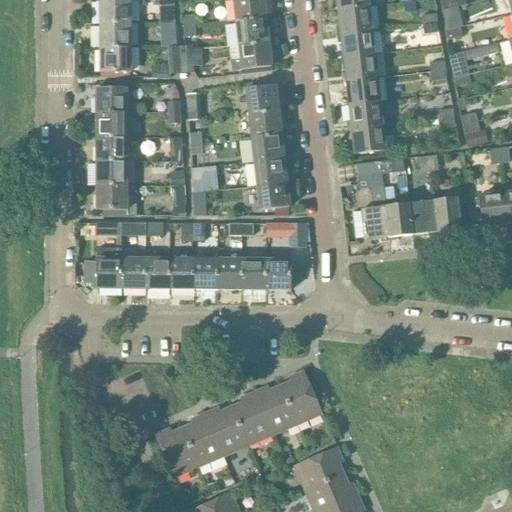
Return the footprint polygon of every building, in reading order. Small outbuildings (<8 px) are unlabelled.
[(231,0),(234,23),(266,19),(263,0),(231,0)] [(335,0),(337,12),(369,8),(368,0),(335,0)] [(440,0),(443,11),(457,8),(467,6),(465,0),(440,0)] [(131,1),(99,1),(99,25),(131,25),(131,1)] [(339,35),(372,32),(369,8),(337,12),(339,35)] [(436,15),(421,17),(422,26),(437,24),(436,15)] [(182,28),(195,27),(194,16),(181,17),(182,28)] [(239,47),(268,43),(266,19),(234,23),(237,47),(239,47)] [(437,24),(422,26),(423,35),(438,33),(437,24)] [(99,49),(131,49),(131,25),(99,25),(99,49)] [(195,27),(182,28),(182,39),(195,38),(195,27)] [(445,32),(447,41),(462,38),(459,28),(445,32)] [(342,59),(375,55),(372,32),(339,35),(342,59)] [(237,47),(228,48),(230,62),(231,73),(271,68),(268,43),(239,47),(237,47)] [(496,46),(464,54),(466,62),(498,54),(496,46)] [(193,47),(183,48),(180,48),(181,75),(202,74),(201,49),(194,50),(193,47)] [(180,48),(167,49),(169,76),(181,75),(180,48)] [(131,49),(99,49),(99,74),(131,74),(131,49)] [(449,57),(448,57),(452,71),(466,68),(462,54),(449,57)] [(345,83),(377,80),(375,55),(342,59),(345,83)] [(444,63),(429,64),(430,74),(445,72),(444,63)] [(151,67),(151,79),(168,80),(168,67),(151,67)] [(466,68),(452,71),(454,80),(469,77),(467,68),(466,68)] [(445,72),(430,74),(431,82),(446,81),(445,72)] [(469,77),(454,80),(456,89),(471,85),(469,77)] [(348,106),(380,103),(377,80),(345,83),(348,106)] [(247,115),(278,112),(276,87),(244,91),(247,115)] [(95,114),(127,114),(127,90),(95,90),(95,114)] [(186,96),(187,122),(201,122),(200,95),(186,96)] [(167,114),(180,114),(180,103),(167,104),(167,114)] [(350,131),(383,127),(380,103),(348,106),(350,131)] [(453,110),(437,111),(438,116),(438,121),(454,119),(453,110)] [(249,139),(281,135),(278,112),(247,115),(249,139)] [(127,114),(95,114),(95,139),(127,139),(127,114)] [(168,126),(181,125),(180,114),(167,114),(168,126)] [(462,126),(477,123),(475,114),(460,118),(462,126)] [(454,119),(438,121),(439,126),(439,130),(455,128),(454,119)] [(477,123),(462,126),(464,136),(474,133),(479,132),(477,123)] [(394,138),(384,139),(383,127),(350,131),(353,156),(395,151),(394,138)] [(474,133),(464,136),(467,149),(477,147),(474,133)] [(189,146),(202,145),(201,134),(188,135),(189,146)] [(252,163),(284,159),(281,135),(249,139),(252,163)] [(127,139),(95,139),(95,162),(127,162),(127,139)] [(202,145),(189,146),(190,157),(202,156),(202,145)] [(497,150),(499,165),(509,164),(507,149),(497,150)] [(489,151),(490,166),(499,165),(497,150),(489,151)] [(182,151),(171,152),(171,165),(183,164),(182,151)] [(427,158),(429,173),(438,172),(436,157),(427,158)] [(418,159),(420,174),(429,173),(427,158),(418,159)] [(255,188),(287,184),(284,159),(252,163),(255,188)] [(403,160),(379,163),(381,176),(382,176),(404,173),(403,160)] [(127,162),(95,162),(95,186),(127,186),(127,162)] [(379,163),(355,166),(356,167),(357,178),(358,191),(370,189),(382,188),(381,176),(379,163)] [(203,169),(190,170),(191,182),(204,181),(203,169)] [(171,186),(184,186),(184,172),(171,173),(171,186)] [(287,184),(255,188),(258,212),(289,208),(287,184)] [(127,186),(95,186),(95,212),(102,212),(127,212),(127,197),(136,197),(136,188),(127,188),(127,187),(127,186)] [(173,215),(186,215),(184,186),(172,187),(173,215)] [(372,209),(360,211),(364,242),(388,239),(384,208),(382,188),(370,189),(372,209)] [(205,193),(192,194),(193,205),(205,204),(205,193)] [(511,224),(511,193),(503,194),(507,225),(511,224)] [(507,225),(503,194),(478,197),(482,228),(507,225)] [(432,202),(435,234),(460,231),(457,200),(432,202)] [(435,234),(432,202),(408,205),(411,237),(435,234)] [(397,206),(384,208),(388,239),(411,237),(408,205),(407,205),(405,204),(398,204),(397,206)] [(103,224),(95,224),(95,238),(103,238),(103,224)] [(145,224),(134,224),(133,237),(145,237),(145,224)] [(146,224),(145,224),(145,237),(145,238),(162,238),(162,224),(146,224)] [(182,224),(181,244),(193,244),(193,225),(182,224)] [(290,224),(289,248),(305,248),(305,224),(290,224)] [(129,225),(121,225),(121,238),(129,238),(129,225)] [(193,225),(193,244),(205,244),(205,225),(193,225)] [(241,238),(241,225),(228,225),(228,237),(241,238)] [(241,225),(241,238),(253,238),(253,225),(241,225)] [(277,225),(265,225),(265,240),(277,240),(277,225)] [(96,260),(96,263),(96,283),(96,286),(96,291),(121,291),(121,259),(121,250),(96,250),(96,260)] [(145,291),(145,259),(121,259),(121,291),(145,291)] [(169,291),(169,259),(145,259),(145,291),(169,291)] [(192,291),(193,260),(169,259),(169,291),(192,291)] [(216,291),(217,260),(193,260),(192,291),(216,291)] [(241,291),(241,260),(217,260),(216,291),(241,291)] [(265,292),(265,260),(241,260),(241,291),(265,292)] [(265,260),(265,292),(290,292),(290,260),(265,260)] [(96,263),(83,263),(83,286),(96,286),(96,283),(96,263)] [(280,387),(297,427),(322,416),(303,372),(288,379),(290,382),(280,387)] [(253,394),(272,437),(297,427),(280,387),(270,391),(268,387),(253,394)] [(231,408),(248,448),(272,437),(253,394),(239,400),(241,404),(231,408)] [(204,415),(223,458),(248,448),(231,408),(221,412),(219,408),(204,415)] [(182,429),(199,469),(223,458),(204,415),(190,421),(191,425),(182,429)] [(199,469),(182,429),(171,433),(170,430),(155,436),(173,480),(199,469)] [(304,492),(343,475),(339,465),(343,463),(336,448),(293,467),(304,492)] [(312,511),(325,511),(358,498),(352,483),(348,485),(343,475),(304,492),(312,511)] [(238,511),(230,494),(189,511),(238,511)] [(363,511),(358,498),(325,511),(363,511)]
